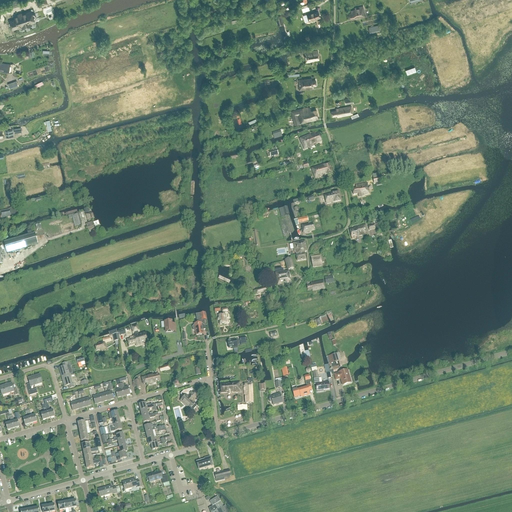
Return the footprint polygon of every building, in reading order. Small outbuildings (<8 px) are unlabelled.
[(365,16),(363,6),(354,8),(355,9),(352,10),(351,11),(351,12),(348,13),(349,19),(365,16)] [(50,8),(44,11),(46,17),(53,14),(50,8)] [(320,17),(318,10),(307,14),(309,21),(320,17)] [(13,29),(22,26),(22,27),(31,25),(30,23),(34,22),(33,20),(34,19),(34,18),(34,17),(34,16),(34,15),(33,15),(32,14),(31,12),(15,17),(16,19),(10,21),(13,29)] [(281,16),(275,17),(278,26),(283,24),(281,16)] [(292,48),(294,55),(302,53),(301,47),(297,48),(296,47),(292,48)] [(319,59),(317,50),(304,52),(306,62),(312,61),(313,60),(319,59)] [(0,70),(9,72),(10,64),(0,62),(0,70)] [(310,89),(310,88),(312,88),(312,85),(316,85),(315,80),(312,80),(311,78),(298,80),(299,90),(308,89),(310,89)] [(7,83),(9,89),(18,86),(16,80),(7,83)] [(349,97),(344,98),(345,104),(353,103),(352,95),(348,96),(349,97)] [(336,117),(349,115),(352,114),(351,106),(337,109),(336,109),(336,110),(331,111),(332,116),(335,116),(336,115),(336,117)] [(317,116),(316,109),(311,111),(310,108),(307,107),(291,111),(294,124),(299,123),(297,115),(298,114),(300,122),(310,120),(316,119),(315,116),(317,116)] [(14,136),(13,128),(5,130),(6,137),(14,136)] [(274,139),(282,137),(280,131),(272,134),(274,139)] [(321,142),(319,135),(315,136),(315,135),(308,138),(307,136),(299,140),(304,150),(317,145),(317,144),(321,142)] [(276,150),(276,148),(272,149),(273,151),(269,152),(270,158),(278,155),(276,150)] [(324,176),(332,173),(329,164),(324,166),(322,165),(322,166),(311,169),(315,179),(324,176)] [(369,194),(366,184),(356,186),(357,189),(352,190),(352,191),(353,195),(358,194),(359,197),(364,196),(364,195),(369,194)] [(340,201),(338,192),(332,193),(324,195),(326,204),(334,202),(340,201)] [(11,217),(14,216),(18,216),(16,207),(9,209),(10,211),(1,213),(2,219),(11,217)] [(72,216),(75,227),(80,226),(77,214),(72,216)] [(94,229),(93,222),(86,224),(88,231),(94,229)] [(314,230),(313,225),(309,226),(309,225),(301,226),(303,234),(310,232),(310,231),(314,230)] [(368,235),(365,226),(354,229),(354,230),(349,231),(352,240),(356,239),(355,237),(368,235)] [(34,233),(3,243),(7,254),(38,245),(34,233)] [(306,252),(304,241),(293,244),(294,253),(295,253),(297,262),(306,260),(305,253),(306,252)] [(322,267),(320,256),(311,258),(313,268),(322,267)] [(293,269),(293,266),(291,260),(285,261),(287,271),(293,269)] [(275,270),(276,275),(278,286),(290,283),(288,272),(283,273),(283,270),(281,270),(281,269),(275,270)] [(324,289),(323,281),(311,284),(311,285),(307,286),(307,291),(312,290),(312,292),(324,289)] [(198,324),(203,323),(202,321),(206,321),(205,313),(203,314),(196,315),(198,324)] [(322,325),(328,322),(326,315),(320,318),(322,325)] [(165,322),(165,333),(176,332),(175,324),(172,324),(172,322),(165,322)] [(194,332),(195,331),(195,336),(203,335),(202,327),(201,327),(200,325),(199,325),(198,324),(197,324),(194,325),(194,326),(193,326),(192,327),(193,331),(194,332)] [(134,339),(127,341),(129,347),(135,345),(136,347),(148,343),(145,333),(138,335),(137,332),(139,332),(137,326),(131,328),(133,333),(134,333),(135,336),(133,337),(134,339)] [(105,350),(104,347),(106,347),(104,343),(110,341),(111,341),(110,338),(105,339),(102,340),(103,343),(98,344),(98,345),(95,346),(96,352),(100,351),(100,352),(105,350)] [(229,349),(233,348),(233,350),(238,349),(237,347),(236,345),(239,345),(238,340),(227,342),(229,349)] [(327,357),(329,364),(338,362),(338,359),(337,354),(327,357)] [(59,369),(61,377),(69,375),(67,367),(68,366),(67,363),(62,365),(63,368),(59,369)] [(320,393),(320,391),(329,390),(328,383),(319,384),(319,379),(318,379),(317,371),(313,372),(314,379),(313,379),(314,385),(316,385),(316,391),(317,391),(317,394),(320,393)] [(351,383),(347,371),(338,373),(339,373),(334,375),(335,381),(340,379),(342,386),(351,383)] [(39,375),(27,379),(29,385),(26,386),(29,396),(37,394),(36,390),(31,391),(30,387),(42,383),(39,375)] [(72,385),(69,375),(61,377),(64,387),(68,386),(69,389),(74,388),(73,385),(72,385)] [(152,376),(141,379),(143,384),(146,383),(146,386),(156,383),(160,382),(158,375),(153,377),(152,376)] [(296,387),(291,388),(294,398),(300,396),(301,398),(310,395),(308,392),(312,391),(309,383),(311,383),(309,376),(304,377),(306,384),(307,387),(305,387),(305,386),(300,388),(300,389),(297,390),(296,387)] [(276,389),(281,389),(283,388),(282,379),(279,379),(275,380),(276,383),(275,383),(276,389)] [(241,393),(240,383),(227,384),(227,385),(220,386),(221,393),(228,393),(228,394),(241,393)] [(11,384),(0,387),(0,390),(2,396),(14,392),(15,396),(18,395),(16,389),(13,389),(11,384)] [(122,384),(120,385),(124,397),(130,395),(128,387),(124,388),(122,384)] [(243,396),(245,396),(246,405),(253,404),(252,395),(252,384),(245,384),(243,384),(243,389),(243,392),(243,396)] [(117,398),(124,397),(120,385),(118,386),(119,390),(115,391),(117,398)] [(181,401),(190,410),(191,409),(193,411),(197,407),(199,408),(203,404),(197,399),(199,397),(195,393),(191,389),(183,392),(180,395),(184,398),(181,401)] [(111,392),(105,394),(107,401),(113,400),(111,392)] [(282,403),(280,394),(280,393),(273,395),(273,396),(271,397),(271,396),(268,397),(269,403),(272,402),(273,406),(282,403)] [(105,394),(99,396),(101,403),(107,401),(105,394)] [(95,405),(101,403),(99,396),(93,397),(95,405)] [(89,398),(82,400),(85,408),(91,406),(89,398)] [(82,400),(76,402),(79,410),(85,408),(82,400)] [(72,411),(79,410),(76,402),(70,404),(72,411)] [(48,405),(47,403),(44,404),(44,405),(48,419),(54,418),(52,411),(50,412),(48,405)] [(42,421),(48,419),(44,405),(42,405),(43,409),(44,413),(40,414),(42,421)] [(173,409),(175,421),(181,420),(179,408),(173,409)] [(110,413),(110,414),(108,414),(109,420),(111,420),(118,418),(117,412),(110,413)] [(149,422),(149,419),(155,418),(154,417),(158,416),(157,413),(148,415),(148,416),(141,417),(143,423),(149,422)] [(11,414),(9,415),(10,419),(11,423),(13,430),(19,428),(17,421),(14,422),(13,418),(12,418),(11,414)] [(113,426),(109,427),(110,433),(122,430),(120,424),(113,426)] [(145,432),(146,433),(152,431),(157,430),(157,428),(157,427),(154,427),(153,428),(153,426),(152,425),(151,425),(144,427),(145,432)] [(114,442),(117,442),(117,441),(124,440),(122,434),(116,435),(117,438),(113,439),(114,442)] [(117,448),(119,448),(119,447),(125,446),(124,440),(117,441),(117,442),(118,445),(116,445),(117,448)] [(98,452),(98,449),(95,449),(91,450),(90,450),(83,451),(84,457),(91,456),(90,453),(98,452)] [(196,463),(198,468),(203,467),(204,468),(212,465),(210,457),(204,459),(205,460),(196,463)] [(214,474),(215,480),(224,478),(224,479),(227,478),(227,477),(231,476),(230,470),(214,474)] [(160,472),(147,476),(149,483),(161,480),(162,484),(168,483),(166,476),(161,477),(160,472)] [(140,487),(138,481),(136,482),(135,479),(122,483),(124,490),(136,487),(137,488),(140,487)] [(112,494),(113,495),(113,497),(118,496),(117,494),(115,488),(112,489),(111,486),(97,490),(99,498),(112,494)] [(211,501),(209,502),(212,507),(213,506),(214,508),(212,509),(211,508),(208,509),(210,511),(227,511),(225,506),(223,508),(219,502),(220,502),(217,497),(211,501)]
